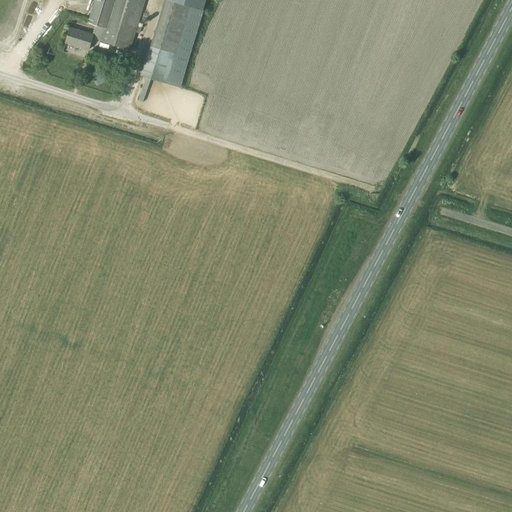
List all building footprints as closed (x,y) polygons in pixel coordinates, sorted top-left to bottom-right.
[(145,0),(95,0),(88,23),(95,26),(93,34),(70,27),(66,43),(88,50),(92,37),(100,39),(100,40),(130,50),(145,0)] [(168,86),(178,55),(192,7),(170,0),(164,0),(141,77),(168,86)] [(170,0),(192,7),(203,10),(206,0),(170,0)] [(118,70),(121,59),(109,55),(106,66),(118,70)] [(93,71),(98,83),(109,78),(104,66),(93,71)]
